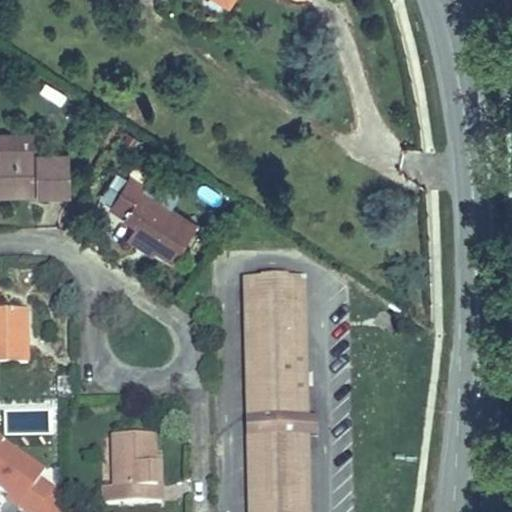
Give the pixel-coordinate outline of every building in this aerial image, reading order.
[(42,77),(36,88),(60,103),(67,91),(42,77)] [(0,149),(42,150),(43,135),(0,134),(0,149)] [(72,197),(72,156),(43,156),(42,150),(0,149),(0,184),(40,185),(40,197),(72,197)] [(193,237),(167,220),(179,203),(152,185),(147,193),(122,177),(97,214),(123,232),(122,233),(117,241),(128,249),(142,258),(139,262),(165,278),(193,237)] [(40,197),(40,185),(0,184),(0,196),(20,197),(40,197)] [(310,416),(306,277),(289,279),(298,405),(287,424),(244,424),(245,450),(281,453),(283,511),(313,511),(310,454),(325,453),(323,416),(310,416)] [(298,405),(289,279),(237,279),(244,424),(287,424),(298,405)] [(0,315),(0,374),(16,374),(15,353),(1,353),(1,316),(0,315)] [(14,315),(1,316),(1,353),(15,353),(15,336),(14,315)] [(136,433),(90,434),(93,486),(79,486),(80,510),(147,511),(145,483),(138,484),(137,459),(136,433)] [(283,511),(281,453),(245,450),(246,511),(283,511)] [(7,511),(31,479),(0,454),(0,511),(7,511)]
